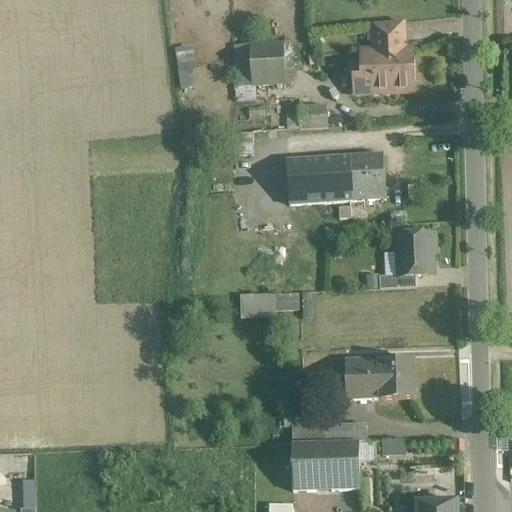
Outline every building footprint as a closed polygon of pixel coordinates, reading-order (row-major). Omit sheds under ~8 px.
[(403,24),(372,27),(373,44),(404,43),(403,24)] [(284,46),(234,49),(236,89),(285,87),(284,46)] [(189,47),(175,48),(180,89),(194,87),(189,47)] [(412,52),(361,54),(362,79),(354,80),(355,97),(413,95),(412,52)] [(327,108),(299,110),(300,132),(328,130),(327,108)] [(253,158),(253,135),(233,136),(233,158),(253,158)] [(384,157),(350,159),(353,204),(386,202),(384,157)] [(350,159),(287,163),(290,208),(353,204),(350,159)] [(431,237),(397,239),(399,277),(399,278),(415,278),(433,277),(432,255),(435,252),(435,244),(431,241),(431,237)] [(314,245),(293,245),(293,287),(313,287),(313,257),(314,257),(314,245)] [(415,278),(399,278),(399,277),(379,279),(380,292),(416,290),(415,278)] [(298,297),(275,298),(276,313),(299,313),(298,297)] [(275,298),(240,299),(241,322),(276,321),(276,313),(275,298)] [(367,361),(343,362),(345,403),(380,401),(379,367),(368,368),(367,361)] [(412,363),(379,365),(379,367),(380,401),(381,402),(415,401),(412,363)] [(308,412),(284,413),(284,430),(292,430),(308,429),(308,412)] [(366,427),(351,428),(351,445),(360,445),(367,444),(366,427)] [(351,428),(324,429),(324,446),(351,445),(351,428)] [(308,429),(292,430),(292,446),(324,446),(324,429),(308,429)] [(405,443),(383,444),(385,511),(417,511),(417,507),(408,507),(405,443)] [(376,465),(375,444),(367,444),(360,445),(360,465),(376,465)] [(324,446),(292,446),(293,494),(360,493),(360,465),(360,445),(351,445),(324,446)]
